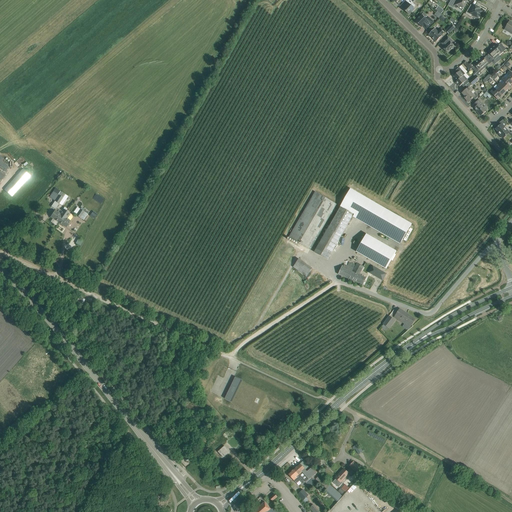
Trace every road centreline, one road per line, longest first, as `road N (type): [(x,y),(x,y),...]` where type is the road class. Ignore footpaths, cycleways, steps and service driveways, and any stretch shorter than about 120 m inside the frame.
road 1 (tertiary): [(176,478),(0,268)]
road 2 (primary): [(234,493),(408,347)]
road 3 (unclassified): [(338,281),(429,314),(484,250),(497,246)]
road 4 (track): [(511,501),(345,406)]
road 5 (track): [(338,281),(227,355)]
